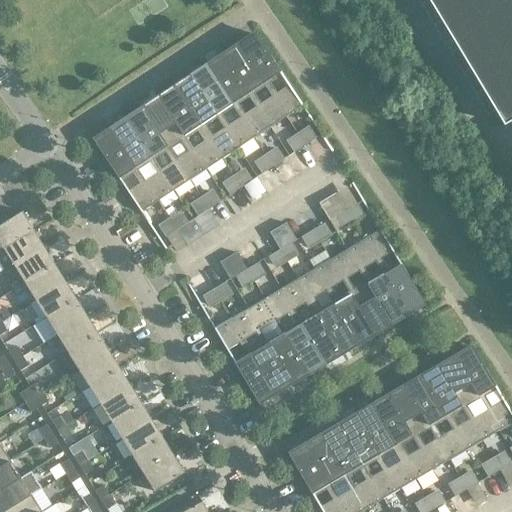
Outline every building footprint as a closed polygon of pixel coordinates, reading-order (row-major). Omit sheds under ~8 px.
[(511,0),(428,0),(504,125),(511,119),(511,0)] [(283,75),(256,34),(239,45),(266,86),(272,96),(286,116),(303,105),(289,85),(277,93),(270,83),(283,75)] [(266,86),(239,45),(223,56),(250,96),(256,106),(270,127),(286,116),(272,96),(261,103),(254,93),(266,86)] [(250,96),(223,56),(207,66),(234,107),(240,117),(254,138),(270,127),(256,106),(245,114),(238,104),(250,96)] [(234,107),(207,66),(191,77),(218,117),(224,127),(238,148),(254,138),(240,117),(229,125),(222,115),(234,107)] [(218,117),(191,77),(175,87),(222,159),(238,148),(224,127),(213,135),(206,125),(218,117)] [(222,159),(175,87),(159,98),(186,139),(197,131),(204,141),(192,149),(206,169),(222,159)] [(186,139),(159,98),(143,109),(170,149),(181,141),(188,151),(176,159),(190,180),(206,169),(192,149),(186,139)] [(190,180),(176,159),(170,149),(143,109),(127,119),(154,160),(165,152),(172,162),(160,170),(174,190),(190,180)] [(174,190),(160,170),(154,160),(127,119),(111,130),(138,170),(149,163),(156,173),(144,180),(158,201),(174,190)] [(305,128),(297,133),(305,145),(313,140),(305,128)] [(158,201),(144,180),(138,170),(111,130),(94,141),(121,181),(133,173),(140,183),(127,191),(141,212),(158,201)] [(305,145),(297,133),(289,138),(297,150),(305,145)] [(273,149),(265,154),(273,166),(281,161),(273,149)] [(273,166),(265,154),(257,160),(265,171),(273,166)] [(241,170),(233,175),(241,187),(249,182),(241,170)] [(241,187),(233,175),(225,181),(233,193),(241,187)] [(209,191),(201,196),(209,209),(217,203),(209,191)] [(209,209),(201,196),(193,202),(201,214),(209,209)] [(354,205),(346,210),(353,222),(361,217),(354,205)] [(208,209),(193,219),(203,236),(219,225),(208,209)] [(353,222),(346,210),(338,215),(345,227),(353,222)] [(22,211),(0,224),(0,250),(3,249),(3,248),(33,229),(22,211)] [(177,212),(169,218),(177,230),(185,224),(177,212)] [(177,230),(169,218),(161,223),(169,235),(177,230)] [(185,224),(177,230),(188,246),(203,236),(193,219),(185,224)] [(288,244),(297,239),(287,222),(270,233),(280,249),(288,244)] [(321,225),(313,230),(320,242),(328,237),(321,225)] [(44,247),(33,229),(3,248),(3,249),(14,265),(44,247)] [(393,251),(381,229),(363,240),(376,261),(382,271),(407,313),(424,303),(399,261),(387,268),(381,258),(393,251)] [(320,242),(313,230),(305,235),(312,247),(320,242)] [(376,261),(363,240),(347,249),(360,271),(366,281),(391,323),(407,313),(382,271),(370,278),(364,268),(376,261)] [(288,244),(280,249),(287,262),(295,257),(288,244)] [(55,264),(44,247),(14,265),(24,283),(55,264)] [(287,262),(280,249),(272,254),(279,267),(287,262)] [(360,271),(347,249),(330,259),(343,281),(349,291),(374,333),(391,323),(366,281),(354,288),(348,278),(360,271)] [(239,274),(247,269),(237,252),(220,262),(230,279),(239,274)] [(343,281),(330,259),(314,269),(327,290),(333,301),(358,342),(374,333),(349,291),(337,298),(331,288),(343,281)] [(66,281),(55,264),(24,283),(35,300),(66,281)] [(255,264),(247,269),(254,281),(262,276),(255,264)] [(254,281),(247,269),(239,274),(246,286),(254,281)] [(327,290),(314,269),(297,279),(341,352),(358,342),(333,301),(321,308),(315,298),(327,290)] [(341,352),(297,279),(281,289),(294,310),(306,303),(312,313),(300,320),(325,362),(341,352)] [(76,299),(66,281),(35,300),(46,317),(76,299)] [(222,284),(214,289),(221,301),(229,296),(222,284)] [(221,301),(214,289),(206,294),(213,306),(221,301)] [(294,310),(281,289),(264,299),(277,320),(289,313),(295,323),(283,330),(308,372),(325,362),(300,320),(294,310)] [(87,316),(76,299),(46,317),(57,335),(87,316)] [(308,372),(283,330),(277,320),(264,299),(248,308),(261,330),(273,323),(279,333),(267,340),(292,382),(308,372)] [(292,382),(267,340),(261,330),(248,308),(231,318),(244,340),(256,332),(262,343),(250,350),(275,391),(292,382)] [(98,333),(87,316),(57,335),(68,352),(98,333)] [(275,391),(250,350),(244,340),(231,318),(214,328),(227,350),(239,342),(246,353),(233,360),(258,402),(275,391)] [(109,351),(98,333),(68,352),(78,369),(109,351)] [(17,346),(8,352),(14,361),(23,356),(17,346)] [(497,389),(473,347),(455,357),(480,399),(486,409),(499,431),(511,422),(511,413),(503,399),(491,406),(485,396),(497,389)] [(119,368),(109,351),(78,369),(89,387),(119,368)] [(9,364),(3,355),(0,356),(0,368),(1,369),(9,364)] [(29,365),(23,356),(14,361),(20,370),(29,365)] [(480,399),(455,357),(439,367),(464,409),(470,419),(482,440),(499,431),(486,409),(474,416),(468,406),(480,399)] [(15,374),(9,364),(1,369),(7,379),(15,374)] [(464,409),(439,367),(422,376),(447,418),(453,429),(466,450),(482,440),(470,419),(457,426),(451,416),(464,409)] [(130,385),(119,368),(89,387),(100,404),(130,385)] [(447,418),(422,376),(406,386),(430,428),(436,438),(449,460),(466,450),(453,429),(441,436),(435,425),(447,418)] [(36,383),(30,387),(28,388),(33,397),(42,392),(36,383)] [(141,403),(130,385),(100,404),(111,421),(141,403)] [(430,428),(406,386),(389,396),(414,438),(420,448),(432,470),(449,460),(436,438),(424,445),(418,435),(430,428)] [(33,397),(28,388),(19,393),(25,403),(33,397)] [(48,402),(42,392),(33,397),(39,407),(48,402)] [(414,438),(389,396),(373,406),(416,479),(432,470),(420,448),(408,455),(402,445),(414,438)] [(39,407),(33,397),(25,403),(31,412),(39,407)] [(152,420),(141,403),(111,421),(121,439),(152,420)] [(416,479),(373,406),(356,415),(381,457),(393,450),(399,460),(387,468),(399,489),(416,479)] [(381,457),(356,415),(340,425),(364,467),(376,460),(382,470),(370,477),(383,499),(399,489),(387,468),(381,457)] [(60,416),(52,421),(57,430),(66,425),(60,416)] [(163,437),(152,420),(121,439),(132,456),(163,437)] [(52,434),(47,424),(38,430),(44,439),(52,434)] [(72,435),(66,425),(57,430),(63,440),(72,435)] [(383,499),(370,477),(364,467),(340,425),(323,435),(348,477),(360,470),(366,480),(354,487),(366,508),(383,499)] [(58,443),(52,434),(44,439),(50,448),(58,443)] [(360,511),(366,508),(354,487),(348,477),(323,435),(306,445),(331,486),(343,479),(349,490),(337,497),(346,511),(360,511)] [(173,454),(163,437),(132,456),(143,473),(173,454)] [(0,466),(10,460),(0,444),(0,466)] [(346,511),(337,497),(331,486),(306,445),(289,455),(314,497),(326,489),(332,499),(320,507),(322,511),(346,511)] [(82,451),(73,456),(79,465),(87,460),(82,451)] [(501,453),(492,457),(500,470),(508,465),(501,453)] [(185,472),(173,454),(143,473),(154,491),(185,472)] [(500,470),(492,457),(484,462),(491,475),(500,470)] [(74,468),(68,459),(60,464),(65,474),(74,468)] [(0,490),(21,477),(10,460),(0,466),(0,490)] [(93,469),(87,460),(79,465),(85,474),(93,469)] [(80,478),(74,468),(65,474),(71,483),(80,478)] [(31,471),(21,477),(0,490),(0,511),(3,511),(31,495),(42,488),(31,471)] [(467,472),(459,477),(466,489),(475,485),(467,472)] [(466,489),(459,477),(451,482),(458,494),(466,489)] [(103,485),(95,490),(101,500),(109,494),(103,485)] [(434,492),(426,496),(433,509),(442,504),(434,492)] [(95,503),(90,494),(81,499),(87,508),(95,503)] [(115,504),(109,494),(101,500),(106,509),(115,504)] [(42,511),(31,495),(3,511),(42,511)] [(427,511),(433,509),(426,496),(418,501),(424,511),(427,511)] [(182,511),(207,511),(202,501),(182,511)] [(101,511),(95,503),(87,508),(89,511),(101,511)]
